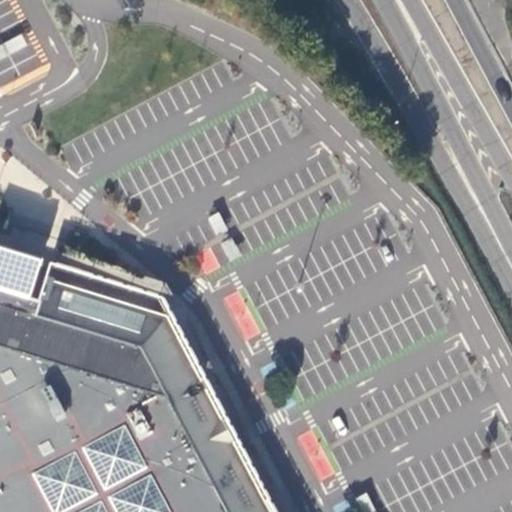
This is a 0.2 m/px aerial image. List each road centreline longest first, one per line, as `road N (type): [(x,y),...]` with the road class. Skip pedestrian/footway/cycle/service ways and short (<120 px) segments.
road 1 (trunk): [(348,0),(511,274)]
road 2 (trunk): [(384,0),(511,251)]
road 3 (trunk): [(411,0),(511,174)]
